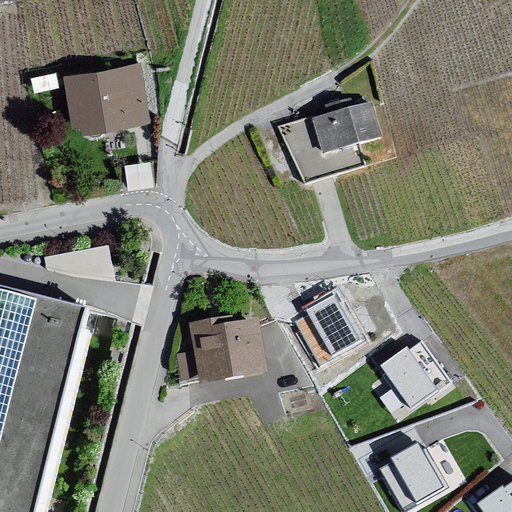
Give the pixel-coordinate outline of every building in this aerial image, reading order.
[(149,126),(141,69),(61,81),(78,138),(149,126)] [(379,135),(369,101),(314,118),(324,151),(379,135)] [(151,155),(127,156),(128,179),(153,178),(151,155)] [(290,308),(318,359),(365,332),(337,282),(290,308)] [(38,511),(89,314),(0,291),(0,511),(38,511)] [(268,369),(259,319),(224,324),(219,316),(186,322),(191,351),(176,354),(181,384),(268,369)] [(419,333),(372,364),(404,413),(452,382),(419,333)] [(424,434),(374,461),(400,511),(402,511),(451,487),(424,434)]
